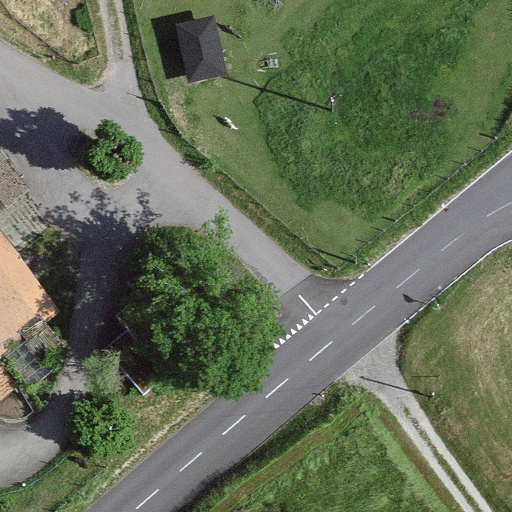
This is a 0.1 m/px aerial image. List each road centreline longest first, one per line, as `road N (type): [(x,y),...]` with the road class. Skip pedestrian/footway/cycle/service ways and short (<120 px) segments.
road 1 (unclassified): [(0,53),(114,123),(222,210),(342,339)]
road 2 (tertiary): [(342,339),(147,511)]
road 3 (residential): [(342,339),(396,391),(484,511)]
road 4 (tertiary): [(511,208),(342,339)]
road 5 (unknown): [(106,0),(114,123)]
